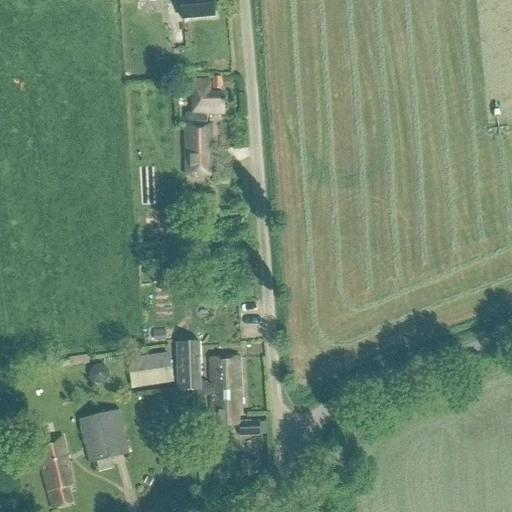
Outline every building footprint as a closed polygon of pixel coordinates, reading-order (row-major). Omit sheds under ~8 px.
[(178,0),(181,20),(212,16),(210,0),(178,0)] [(212,86),(212,90),(213,90),(221,90),(221,80),(221,78),(212,78),(212,82),(212,86)] [(208,79),(191,79),(191,112),(185,112),(186,175),(212,175),(211,124),(204,124),(204,113),(222,114),(222,95),(208,94),(208,79)] [(215,398),(215,426),(236,426),(235,408),(240,408),(239,358),(214,359),(214,387),(211,387),(196,378),(195,346),(176,346),(178,388),(195,388),(195,398),(215,398)] [(168,354),(127,359),(132,390),(173,383),(168,354)] [(78,421),(88,463),(128,453),(120,411),(78,421)] [(259,422),(238,424),(238,437),(260,436),(259,422)] [(175,434),(161,436),(163,451),(178,449),(175,434)] [(62,439),(37,445),(52,508),(71,504),(67,486),(73,485),(62,439)] [(251,477),(250,461),(240,461),(240,477),(251,477)]
